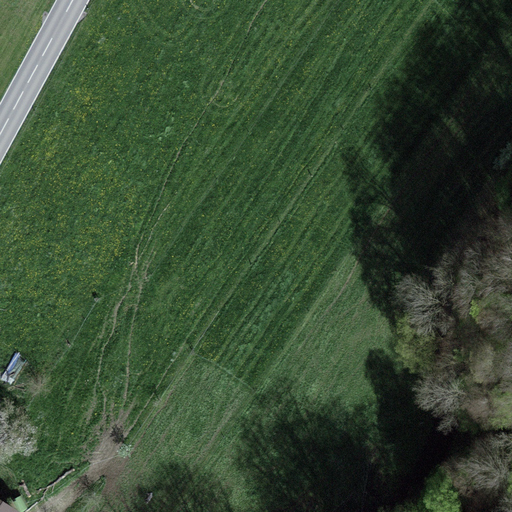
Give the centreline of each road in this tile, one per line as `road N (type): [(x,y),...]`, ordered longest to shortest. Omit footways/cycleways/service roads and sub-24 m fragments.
road 1 (track): [(388,511),(441,457),(471,291),(511,224)]
road 2 (secondary): [(72,0),(0,134)]
